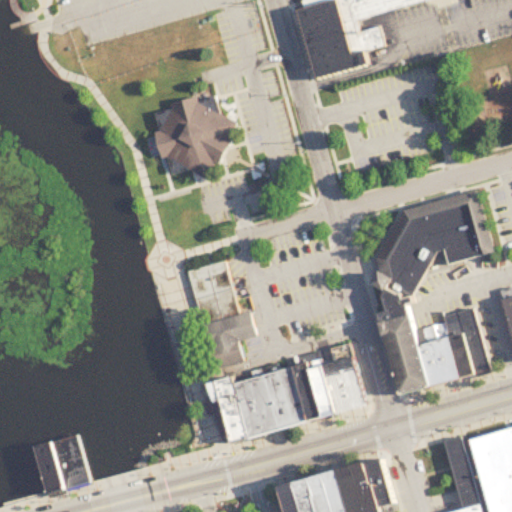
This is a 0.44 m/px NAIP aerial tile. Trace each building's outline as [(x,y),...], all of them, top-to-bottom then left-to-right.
[(360,18),(434,0),(303,0),(321,77),(363,68),(359,54),(388,47),(384,27),(363,32),(360,18)] [(151,109),(156,128),(151,130),(159,159),(163,158),(167,175),(188,170),(202,178),(219,150),(234,123),(220,116),(211,93),(197,97),(195,93),(166,102),(167,105),(151,109)] [(399,211),(370,260),(377,279),(386,275),(392,287),(394,295),(402,293),(408,294),(431,253),(438,251),(443,265),(489,252),(471,190),(399,211)] [(144,267),(164,279),(170,268),(150,257),(144,267)] [(183,272),(221,261),(235,310),(197,321),(183,272)] [(377,279),(386,275),(392,287),(384,291),(377,279)] [(377,314),(399,393),(413,389),(428,385),(406,306),(413,304),(411,296),(402,293),(394,295),(392,287),(384,291),(381,296),(386,312),(377,314)] [(197,321),(209,366),(246,356),(242,340),(255,337),(247,307),(235,310),(197,321)] [(337,359),(241,382),(241,377),(222,382),(236,442),(372,410),(357,345),(335,350),(337,359)] [(511,511),(511,430),(478,439),(496,511),(511,511)] [(450,443),(467,511),(465,511),(485,511),(468,439),(450,443)] [(391,511),(391,509),(401,507),(392,463),(290,485),(296,511),(391,511)]
